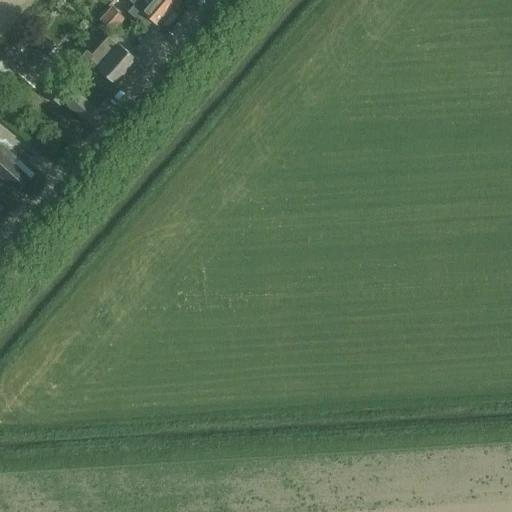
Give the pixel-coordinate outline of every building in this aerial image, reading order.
[(127,0),(144,13),(159,27),(178,5),(172,0),(127,0)] [(113,9),(102,22),(114,33),(126,21),(113,9)] [(100,70),(99,71),(117,86),(138,62),(110,37),(89,60),(100,70)] [(1,60),(0,61),(0,75),(8,82),(16,73),(1,60)] [(60,105),(74,89),(63,80),(49,96),(60,105)] [(97,110),(82,96),(78,94),(67,106),(85,122),(97,110)] [(0,144),(0,176),(1,177),(2,176),(19,192),(30,180),(13,165),(18,160),(0,144)]
